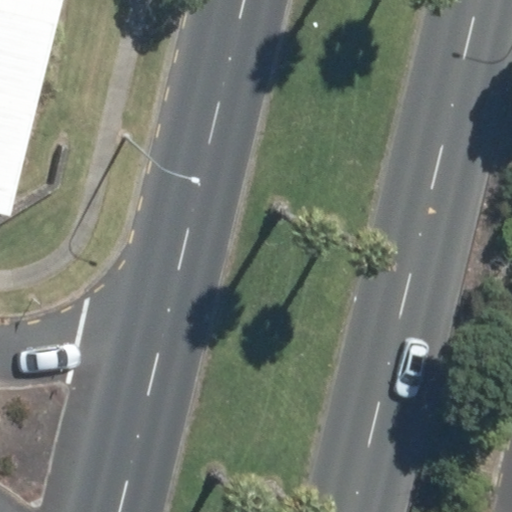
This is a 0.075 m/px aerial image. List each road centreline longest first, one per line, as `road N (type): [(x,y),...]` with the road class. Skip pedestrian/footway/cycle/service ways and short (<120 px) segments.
road 1 (primary): [(468,0),(342,511)]
road 2 (primary): [(163,321),(243,0)]
road 3 (primary): [(112,511),(163,321)]
road 4 (residential): [(0,358),(163,321)]
